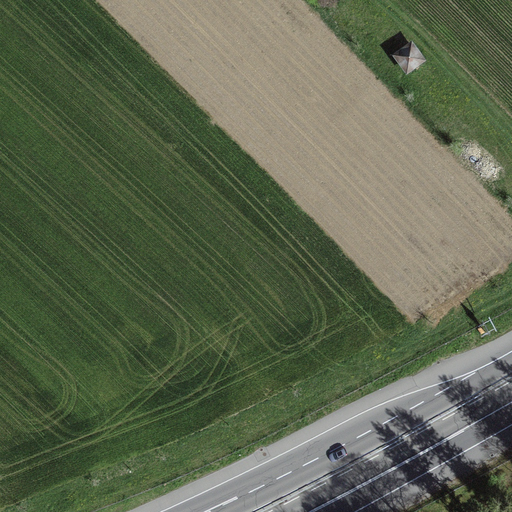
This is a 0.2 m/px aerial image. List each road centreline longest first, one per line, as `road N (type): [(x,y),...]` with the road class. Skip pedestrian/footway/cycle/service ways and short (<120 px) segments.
road 1 (trunk): [(511,362),(299,477)]
road 2 (trunk): [(287,511),(458,421)]
road 3 (trunk): [(334,511),(436,455),(458,421)]
road 4 (trunk): [(299,477),(183,511)]
